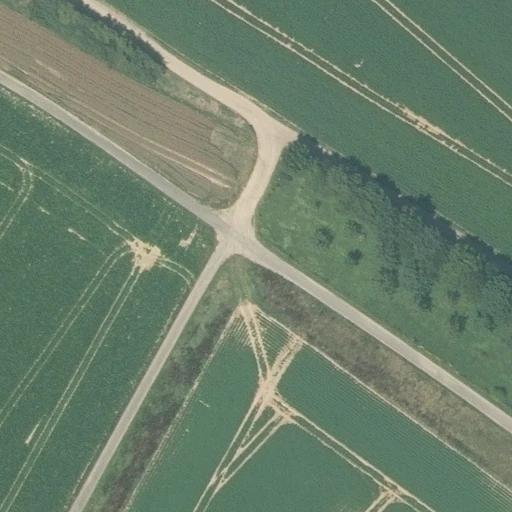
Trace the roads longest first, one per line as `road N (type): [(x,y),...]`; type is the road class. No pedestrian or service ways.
road 1 (unclassified): [(511,429),(232,231)]
road 2 (unclassified): [(74,511),(232,231)]
road 3 (unclassified): [(232,231),(0,75)]
road 4 (track): [(511,283),(281,133)]
road 5 (track): [(281,133),(65,0)]
